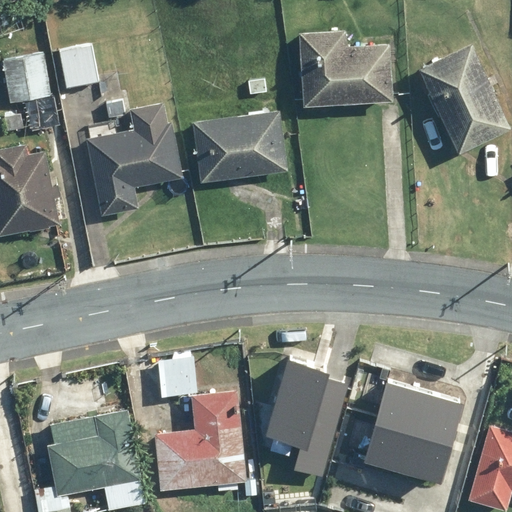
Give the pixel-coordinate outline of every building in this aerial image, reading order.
[(346,20),(299,23),(303,95),(393,90),(390,34),(347,36),(346,20)] [(511,118),(472,34),(420,59),(460,143),(511,118)] [(97,79),(90,46),(60,52),(67,85),(97,79)] [(52,89),(44,53),(5,61),(13,97),(52,89)] [(102,206),(139,199),(135,178),(184,169),(173,111),(168,112),(164,92),(129,98),(133,118),(87,127),(102,206)] [(280,101),(192,114),(201,173),(289,161),(280,101)] [(0,225),(60,213),(45,141),(28,144),(26,134),(0,139),(0,225)] [(287,351),(267,425),(304,435),(299,455),(327,463),(353,368),(287,351)] [(385,373),(375,412),(455,433),(465,394),(385,373)] [(195,420),(155,423),(160,479),(247,471),(239,381),(192,385),(195,420)] [(129,399),(94,406),(95,408),(52,416),(55,434),(48,435),(49,438),(58,486),(67,484),(142,470),(129,399)] [(375,412),(365,449),(445,470),(455,433),(375,412)] [(511,421),(490,415),(469,491),(508,502),(511,485),(511,421)] [(40,504),(46,503),(70,498),(67,484),(58,486),(49,438),(29,442),(40,504)] [(224,511),(193,483),(166,511),(224,511)] [(48,511),(72,511),(70,498),(46,503),(48,511)]
